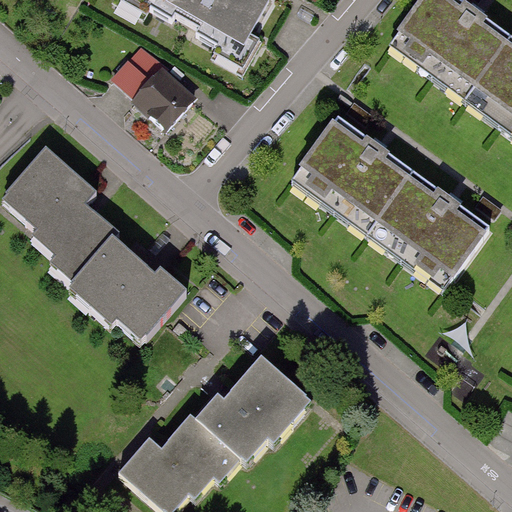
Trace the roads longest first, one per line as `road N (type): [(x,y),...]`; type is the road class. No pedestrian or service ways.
road 1 (residential): [(188,207),(511,487)]
road 2 (residential): [(365,0),(188,207)]
road 3 (residential): [(0,41),(188,207)]
